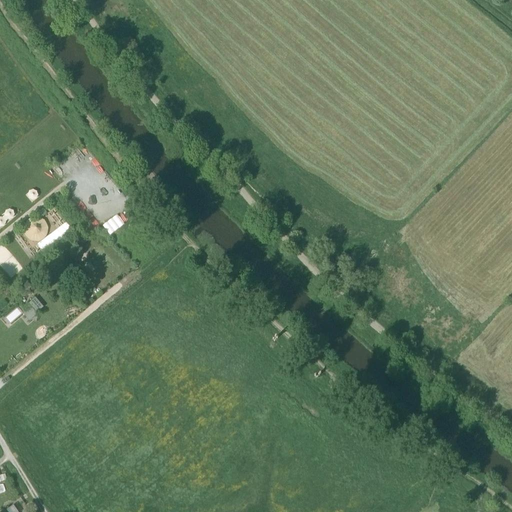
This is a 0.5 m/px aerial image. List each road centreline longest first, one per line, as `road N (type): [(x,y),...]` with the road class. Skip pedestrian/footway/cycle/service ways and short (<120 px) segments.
road 1 (track): [(511,439),(283,246),(196,155),(71,0)]
road 2 (track): [(0,384),(183,233)]
